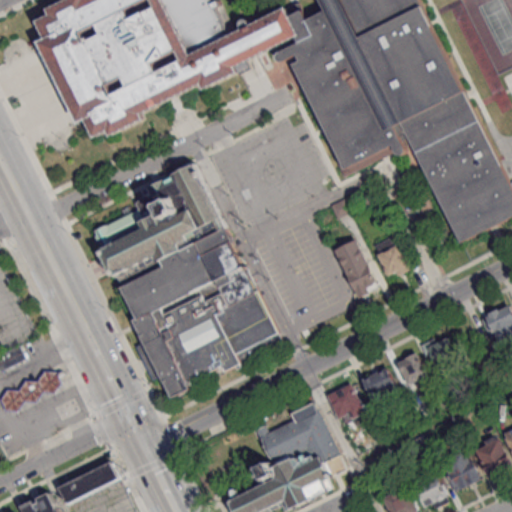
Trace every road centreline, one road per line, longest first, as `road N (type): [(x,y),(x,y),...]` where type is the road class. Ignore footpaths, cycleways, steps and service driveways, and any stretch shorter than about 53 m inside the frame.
road 1 (residential): [(33,222),(290,92)]
road 2 (tertiary): [(303,369),(511,264)]
road 3 (primary): [(78,313),(0,154)]
road 4 (tertiary): [(145,448),(303,369)]
road 5 (residential): [(130,418),(0,482)]
